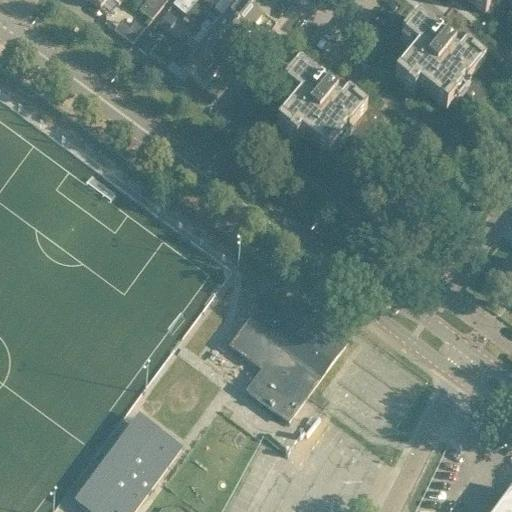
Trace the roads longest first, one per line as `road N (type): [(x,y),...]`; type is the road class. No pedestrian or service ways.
road 1 (tertiary): [(465,364),(1,26)]
road 2 (residential): [(511,348),(448,295),(511,201)]
road 3 (unclassified): [(389,511),(465,364)]
